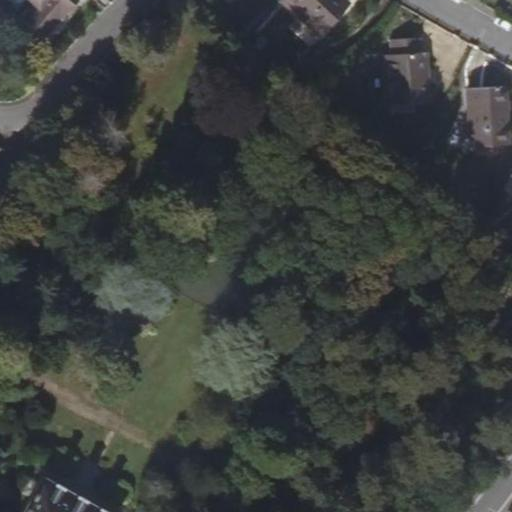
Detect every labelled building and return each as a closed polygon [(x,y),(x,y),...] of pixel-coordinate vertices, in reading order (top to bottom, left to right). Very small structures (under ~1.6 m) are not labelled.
[(41,40),(75,0),(3,0),(9,4),(16,4),(19,0),(21,0),(29,6),(17,21),(41,40)] [(341,0),(276,0),(276,1),(316,36),(346,3),(341,0)] [(416,57),(414,42),(384,43),(385,58),(377,59),(378,108),(422,106),(420,57),(416,57)] [(503,148),(500,88),(462,90),(464,150),(503,148)] [(103,511),(38,478),(19,511),(103,511)]
